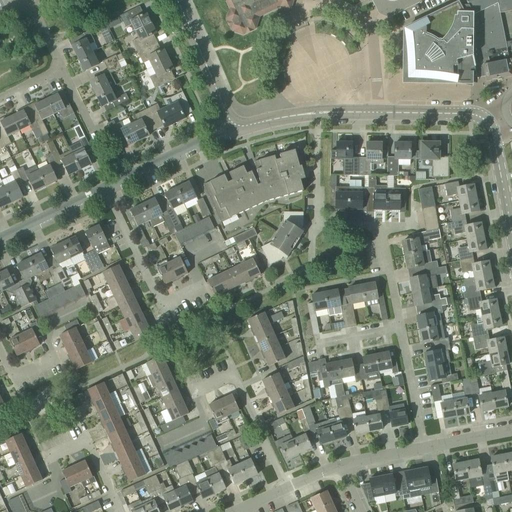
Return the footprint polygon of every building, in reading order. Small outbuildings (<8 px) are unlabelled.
[(280,2),(282,5),(291,1),(290,0),(225,0),(229,8),(226,18),(233,32),(242,35),(256,29),(259,19),(259,17),(280,7),(278,3),(280,2)] [(466,0),(465,0),(466,2),(464,2),(463,2),(458,4),(457,4),(404,29),(407,50),(408,71),(409,71),(410,71),(411,76),(416,76),(416,78),(415,79),(436,81),(457,84),(457,83),(471,83),(471,77),(477,76),(476,71),(472,53),(473,14),(466,0)] [(511,0),(466,0),(473,14),(472,53),(476,71),(477,76),(479,78),(486,76),(486,81),(492,80),(492,79),(511,75),(511,73),(506,42),(500,13),(511,11),(511,0)] [(140,7),(120,16),(125,28),(132,25),(135,31),(151,23),(146,14),(144,15),(140,7)] [(113,20),(106,23),(110,30),(116,27),(113,20)] [(151,23),(135,31),(138,39),(132,42),(137,53),(157,43),(153,35),(156,34),(151,23)] [(75,51),(78,59),(92,52),(89,45),(95,42),(89,31),(71,40),(74,45),(72,46),(75,51)] [(157,43),(137,53),(143,64),(149,61),(153,68),(169,60),(164,50),(161,51),(157,43)] [(99,56),(96,50),(92,52),(78,59),(84,72),(98,65),(95,58),(99,56)] [(119,62),(119,61),(116,56),(103,62),(106,68),(119,62)] [(123,59),(119,61),(119,62),(122,68),(127,65),(124,60),(124,59),(123,59)] [(150,78),(155,89),(175,79),(171,71),(173,70),(169,60),(153,68),(156,75),(150,78)] [(122,68),(119,62),(106,68),(109,73),(109,74),(110,73),(122,68)] [(106,82),(110,81),(106,74),(90,82),(96,95),(114,87),(113,86),(110,88),(106,82)] [(102,108),(105,106),(107,112),(129,102),(126,94),(119,97),(114,87),(96,95),(102,108)] [(53,97),(46,100),(54,115),(60,112),(63,119),(74,114),(62,89),(52,94),(53,97)] [(175,105),(168,108),(175,123),(185,119),(184,116),(192,112),(182,92),(171,98),(175,105)] [(42,120),(53,115),(54,115),(46,100),(40,103),(38,101),(28,106),(39,128),(39,129),(42,136),(48,133),(44,124),(42,120)] [(146,110),(156,130),(164,126),(165,128),(175,123),(168,108),(160,112),(157,105),(146,110)] [(18,113),(12,116),(19,131),(30,126),(33,132),(39,129),(39,128),(28,106),(26,107),(17,111),(18,113)] [(138,122),(132,125),(139,141),(149,136),(148,134),(156,130),(146,110),(135,115),(138,122)] [(19,131),(12,116),(5,120),(4,117),(0,119),(0,135),(5,146),(11,143),(8,137),(19,131)] [(129,146),(139,141),(132,125),(125,129),(122,122),(115,125),(113,121),(108,124),(119,147),(128,143),(129,146)] [(86,152),(91,150),(85,137),(81,139),(79,140),(80,142),(69,147),(70,151),(71,151),(80,170),(91,164),(86,152)] [(371,176),(371,175),(371,171),(374,171),(374,164),(383,164),(383,157),(388,157),(388,151),(381,151),(381,143),(376,143),(376,141),(368,141),(368,143),(367,143),(366,153),(366,158),(359,158),(358,172),(358,176),(364,176),(368,176),(371,176)] [(343,176),(358,176),(358,172),(359,158),(352,158),(352,155),(352,151),(352,143),(336,142),(336,151),(331,151),(331,156),(330,160),(331,160),(331,159),(337,159),(344,159),(344,175),(343,175),(343,176)] [(433,162),(433,177),(448,177),(448,158),(440,158),(440,150),(438,150),(438,144),(432,144),(432,142),(420,142),(420,151),(420,154),(422,154),(422,159),(430,159),(433,162)] [(398,176),(398,172),(398,165),(398,160),(410,160),(410,159),(415,159),(416,148),(411,148),(411,144),(395,143),(394,157),(387,157),(387,176),(398,176)] [(71,151),(70,151),(60,156),(57,151),(51,153),(57,166),(62,163),(68,175),(80,170),(71,151)] [(295,151),(277,155),(282,174),(279,175),(280,179),(284,179),(288,195),(303,191),(300,180),(305,179),(302,166),(299,167),(295,151)] [(50,166),(39,171),(46,186),(57,181),(51,168),(57,166),(51,153),(45,156),(50,166)] [(282,174),(277,155),(254,162),(259,178),(257,179),(265,202),(267,201),(288,195),(284,179),(280,179),(279,175),(282,174)] [(232,181),(235,187),(237,191),(241,189),(243,193),(236,196),(244,212),(264,202),(265,202),(257,179),(255,180),(248,164),(229,173),(232,181)] [(23,167),(17,170),(23,182),(28,179),(30,183),(34,192),(46,186),(39,171),(38,172),(28,177),(25,171),(23,167)] [(17,185),(23,182),(17,170),(11,173),(12,175),(1,181),(2,183),(5,188),(12,203),(23,197),(19,188),(17,185)] [(221,223),(244,212),(236,196),(243,193),(241,189),(237,191),(235,187),(232,181),(228,183),(224,175),(203,185),(221,223)] [(330,175),(330,187),(330,203),(335,203),(335,210),(349,210),(349,188),(336,187),(336,175),(330,175)] [(368,188),(368,203),(373,203),(373,210),(387,210),(387,189),(387,186),(376,185),(376,175),(371,175),(371,176),(368,176),(369,188),(368,188)] [(189,182),(177,188),(184,204),(197,198),(189,182)] [(459,187),(458,182),(445,184),(447,196),(458,194),(459,201),(476,198),(473,184),(459,187)] [(0,183),(0,208),(12,203),(5,188),(2,183),(0,183)] [(172,210),(173,209),(184,204),(177,188),(164,194),(172,210)] [(349,188),(349,210),(362,210),(362,203),(368,203),(368,188),(349,188)] [(387,210),(400,211),(400,204),(405,204),(406,189),(400,189),(400,194),(387,194),(387,210)] [(198,200),(196,201),(197,204),(203,217),(210,214),(202,198),(198,200)] [(450,210),(452,223),(465,220),(464,214),(479,211),(476,198),(459,201),(461,208),(450,210)] [(155,199),(143,204),(150,220),(153,227),(164,222),(170,235),(177,232),(175,227),(174,228),(168,214),(164,217),(155,199)] [(137,226),(150,220),(143,204),(130,211),(137,226)] [(435,207),(422,209),(423,215),(425,228),(426,232),(439,229),(435,207)] [(174,211),(168,214),(174,228),(175,227),(181,225),(177,216),(174,211)] [(278,234),(296,245),(305,230),(303,233),(300,231),(303,226),(303,212),(283,212),(283,225),(278,234)] [(194,224),(200,221),(197,214),(191,217),(194,224)] [(209,217),(203,220),(208,231),(214,229),(209,217)] [(203,220),(197,223),(203,234),(208,231),(203,220)] [(465,220),(452,223),(447,224),(448,230),(454,229),(455,235),(466,232),(467,240),(484,236),(481,223),(467,226),(465,220)] [(197,223),(191,225),(197,237),(203,234),(197,223)] [(191,225),(186,228),(191,239),(197,237),(191,225)] [(94,251),(89,253),(97,271),(103,268),(97,254),(110,248),(99,226),(85,232),(94,251)] [(134,231),(142,249),(146,247),(150,246),(150,245),(147,241),(146,241),(140,228),(134,231)] [(186,228),(180,231),(186,242),(191,239),(186,228)] [(257,235),(254,228),(233,238),(235,242),(236,245),(257,235)] [(428,241),(441,239),(439,229),(426,232),(413,235),(414,240),(402,242),(405,256),(421,252),(420,244),(429,243),(428,241)] [(186,242),(180,231),(174,234),(180,245),(186,242)] [(261,247),(265,256),(270,265),(281,260),(285,255),(288,257),(286,259),(286,260),(296,245),(278,234),(273,242),(261,247)] [(472,252),(476,252),(486,250),(484,236),(467,240),(468,246),(463,247),(464,252),(458,253),(459,261),(473,258),(472,252)] [(84,255),(83,252),(75,237),(64,243),(63,243),(70,258),(71,262),(73,266),(84,260),(82,256),(84,255)] [(166,238),(158,242),(160,246),(168,242),(166,238)] [(245,242),(237,246),(239,250),(247,246),(245,242)] [(71,262),(70,258),(63,243),(51,249),(60,267),(61,266),(71,262)] [(233,247),(225,251),(227,256),(235,252),(233,247)] [(420,272),(434,269),(438,268),(437,262),(432,263),(429,251),(421,252),(405,256),(407,269),(419,267),(420,272)] [(84,260),(88,269),(91,274),(97,271),(89,253),(84,255),(82,256),(84,260)] [(54,285),(61,282),(55,270),(50,272),(41,254),(29,260),(36,275),(39,281),(50,276),(54,285)] [(210,258),(212,263),(220,259),(218,255),(210,258)] [(168,263),(176,279),(188,274),(180,258),(168,263)] [(210,258),(202,262),(205,267),(212,263),(210,258)] [(473,271),(475,278),(491,275),(489,261),(479,263),(474,264),(473,258),(459,261),(461,269),(467,268),(468,272),(473,271)] [(261,275),(253,259),(241,264),(249,281),(261,275)] [(23,280),(19,282),(29,305),(36,302),(29,287),(32,281),(30,278),(36,275),(29,260),(16,266),(23,280)] [(164,285),(176,279),(168,263),(157,269),(164,285)] [(249,281),(241,264),(230,270),(238,286),(249,281)] [(108,284),(124,277),(119,265),(102,273),(108,284)] [(61,266),(59,267),(55,270),(61,282),(63,288),(72,283),(73,283),(70,278),(67,279),(61,266)] [(412,293),(428,290),(438,288),(434,269),(420,272),(421,277),(409,279),(412,293)] [(7,270),(0,273),(0,287),(2,292),(5,290),(17,295),(23,308),(29,305),(19,282),(14,285),(7,270)] [(238,286),(230,270),(218,275),(226,292),(238,286)] [(226,292),(218,275),(207,281),(215,297),(226,292)] [(463,293),(464,300),(481,297),(480,291),(494,288),(491,275),(475,278),(463,280),(466,293),(463,293)] [(124,277),(108,284),(113,296),(130,288),(124,277)] [(83,282),(87,290),(92,288),(88,280),(83,282)] [(374,283),(362,285),(365,302),(378,299),(379,304),(382,321),(388,320),(382,290),(376,291),(374,283)] [(85,296),(80,284),(74,287),(80,298),(85,296)] [(351,327),(356,326),(352,305),(365,302),(362,285),(348,288),(349,289),(343,290),(351,327)] [(80,298),(74,287),(68,290),(74,301),(80,298)] [(130,288),(113,296),(119,307),(135,299),(130,288)] [(74,301),(68,290),(63,293),(68,304),(74,301)] [(337,290),(324,293),(328,309),(341,306),(344,322),(345,328),(351,327),(343,290),(338,291),(337,290)] [(428,290),(412,293),(415,306),(427,304),(428,309),(441,306),(451,304),(450,297),(440,299),(439,295),(430,297),(428,290)] [(68,304),(63,293),(57,295),(62,307),(68,304)] [(328,309),(324,293),(311,295),(313,303),(307,304),(313,335),(319,334),(315,311),(328,309)] [(62,307),(57,295),(51,298),(57,310),(62,307)] [(95,305),(99,303),(95,295),(91,297),(95,305)] [(496,300),(486,302),(482,303),(481,297),(467,299),(468,304),(470,312),(473,311),(481,309),(482,316),(499,313),(496,300)] [(57,310),(51,298),(45,301),(51,312),(57,310)] [(135,299),(119,307),(124,319),(141,311),(135,299)] [(51,312),(45,301),(40,304),(45,315),(51,312)] [(95,305),(98,313),(103,311),(99,303),(95,305)] [(45,315),(40,304),(35,306),(40,318),(45,315)] [(428,309),(429,314),(417,317),(419,330),(436,327),(442,326),(440,313),(443,312),(441,306),(428,309)] [(141,311),(124,319),(130,330),(146,322),(141,311)] [(248,320),(253,332),(269,324),(264,312),(248,320)] [(284,318),(281,312),(270,317),(271,318),(267,320),(270,324),(284,318)] [(20,313),(12,317),(14,322),(22,318),(20,313)] [(470,326),(472,338),(488,335),(487,329),(501,326),(499,313),(482,316),(476,317),(477,324),(470,326)] [(3,327),(11,323),(9,318),(0,322),(3,327)] [(106,328),(110,326),(106,318),(102,320),(106,328)] [(59,336),(60,337),(65,347),(81,339),(76,328),(80,326),(77,320),(64,326),(67,332),(59,336)] [(102,329),(98,321),(94,324),(97,331),(102,329)] [(20,335),(28,351),(40,345),(36,338),(42,335),(36,322),(30,325),(32,329),(20,335)] [(146,322),(130,330),(135,342),(152,334),(146,322)] [(275,336),(269,324),(253,332),(258,343),(275,336)] [(110,326),(106,328),(109,335),(114,333),(110,326)] [(436,327),(419,330),(422,344),(434,341),(435,346),(449,344),(447,332),(437,334),(436,327)] [(102,329),(97,331),(101,339),(106,337),(102,329)] [(20,335),(9,340),(17,356),(28,351),(20,335)] [(488,348),(490,355),(506,351),(504,338),(489,341),(488,335),(472,338),(475,350),(480,349),(488,348)] [(258,343),(263,355),(280,347),(275,336),(258,343)] [(81,339),(65,347),(70,359),(87,351),(81,339)] [(121,348),(118,340),(113,343),(117,351),(121,348)] [(109,344),(104,347),(108,355),(113,352),(109,344)] [(451,363),(448,351),(450,351),(449,344),(435,346),(436,351),(424,354),(427,367),(449,363),(451,363)] [(285,359),(280,347),(263,355),(269,366),(285,359)] [(87,351),(70,359),(76,370),(92,362),(87,351)] [(509,364),(506,351),(490,355),(491,362),(480,364),(482,376),(496,373),(495,367),(509,364)] [(388,352),(375,355),(379,371),(391,369),(392,374),(398,373),(395,358),(390,359),(388,352)] [(379,371),(375,355),(362,358),(364,364),(358,365),(361,380),(367,379),(367,381),(380,379),(379,371)] [(151,375),(168,368),(162,356),(146,363),(151,375)] [(303,357),(286,365),(289,370),(300,365),(301,372),(306,371),(303,357)] [(351,360),(338,362),(342,384),(361,380),(358,365),(352,366),(351,360)] [(326,372),(321,373),(324,388),(333,386),(342,384),(338,362),(325,365),(326,372)] [(310,375),(321,373),(319,363),(308,365),(310,375)] [(449,363),(427,367),(429,381),(441,379),(442,384),(458,380),(457,374),(451,375),(449,363)] [(156,387),(173,379),(168,368),(151,375),(151,376),(148,377),(153,388),(156,387)] [(126,373),(130,381),(139,377),(135,369),(131,371),(131,370),(126,373)] [(501,379),(503,392),(492,394),(495,409),(507,407),(506,399),(511,397),(507,371),(496,373),(498,379),(501,379)] [(278,373),(262,381),(267,392),(284,385),(278,373)] [(121,385),(126,382),(122,374),(117,376),(121,385)] [(173,379),(156,387),(162,398),(178,391),(173,379)] [(470,384),(469,379),(461,380),(464,396),(472,394),(470,384)] [(87,390),(92,402),(109,394),(104,383),(87,390)] [(284,385),(267,392),(272,404),(289,397),(289,396),(293,394),(288,383),(284,385)] [(472,394),(479,393),(477,383),(470,384),(472,394)] [(441,401),(439,390),(438,385),(430,386),(431,392),(434,402),(441,401)] [(136,396),(141,394),(138,386),(133,388),(136,396)] [(386,389),(380,390),(384,411),(389,410),(390,414),(389,414),(392,427),(407,424),(406,416),(405,410),(397,412),(396,406),(389,407),(386,389)] [(128,400),(133,397),(129,390),(124,392),(128,400)] [(321,390),(313,392),(315,400),(323,398),(321,390)] [(384,411),(380,390),(361,394),(363,401),(375,398),(378,413),(384,411)] [(136,396),(140,404),(151,399),(147,391),(141,394),(136,396)] [(178,391),(162,398),(167,410),(183,402),(178,391)] [(92,402),(98,413),(114,406),(109,394),(92,402)] [(492,394),(479,397),(482,412),(495,409),(492,394)] [(228,416),(239,411),(232,395),(220,400),(228,416)] [(353,420),(355,434),(369,431),(366,418),(364,412),(352,414),(348,399),(350,399),(350,395),(349,395),(345,396),(341,397),(344,407),(347,419),(353,417),(353,420)] [(133,397),(128,400),(131,407),(136,405),(133,397)] [(289,397),(272,404),(278,416),(294,408),(289,397)] [(341,397),(335,398),(337,406),(337,409),(338,408),(344,407),(341,397)] [(466,399),(453,401),(456,417),(469,414),(466,399)] [(228,416),(220,400),(208,405),(216,422),(228,416)] [(456,417),(453,401),(440,404),(443,419),(456,417)] [(161,426),(164,433),(176,427),(173,421),(189,414),(183,402),(167,410),(172,421),(161,426)] [(98,413),(103,425),(119,417),(114,406),(98,413)] [(296,411),(299,420),(313,415),(309,406),(296,411)] [(344,407),(338,408),(337,409),(339,418),(340,421),(341,420),(347,419),(344,407)] [(143,411),(147,419),(152,417),(148,409),(143,411)] [(139,423),(143,420),(140,412),(135,415),(139,423)] [(382,429),(379,415),(366,418),(369,431),(382,429)] [(103,425),(108,436),(125,429),(119,417),(103,425)] [(157,428),(152,417),(147,419),(152,430),(157,428)] [(333,440),(327,421),(320,424),(320,426),(315,428),(314,425),(311,417),(305,419),(310,430),(313,440),(318,438),(320,444),(333,440)] [(267,425),(269,431),(285,424),(282,418),(267,425)] [(299,421),(304,432),(310,430),(305,419),(299,421)] [(342,423),(337,425),(335,419),(327,421),(333,440),(346,436),(342,423)] [(143,420),(139,423),(142,430),(147,428),(143,420)] [(245,425),(237,428),(240,433),(248,430),(245,425)] [(113,448),(130,440),(125,429),(108,436),(113,448)] [(5,441),(10,453),(27,445),(21,434),(5,441)] [(149,445),(149,446),(154,443),(152,440),(151,438),(150,435),(145,438),(149,445)] [(205,438),(204,443),(200,455),(207,452),(213,449),(217,448),(211,435),(205,438)] [(238,438),(244,451),(251,448),(245,435),(238,438)] [(291,435),(274,442),(277,448),(281,447),(286,459),(298,454),(293,441),(291,435)] [(305,435),(293,441),(298,454),(311,448),(305,435)] [(113,448),(119,459),(135,452),(130,440),(113,448)] [(200,455),(204,443),(198,441),(196,446),(193,458),(200,455)] [(157,451),(154,443),(149,446),(152,454),(157,451)] [(32,457),(27,445),(10,453),(15,464),(32,457)] [(190,445),(189,450),(186,462),(187,461),(193,458),(196,446),(190,445)] [(220,446),(217,448),(213,449),(223,472),(227,470),(234,485),(246,480),(239,465),(233,467),(229,460),(226,461),(220,446)] [(186,462),(189,450),(183,448),(182,453),(178,465),(181,464),(186,462)] [(215,468),(205,473),(204,473),(207,479),(214,494),(226,489),(219,474),(223,472),(213,449),(207,452),(213,465),(214,465),(215,468)] [(176,451),(170,450),(168,455),(164,457),(170,469),(171,468),(176,451)] [(182,453),(176,451),(171,468),(175,467),(178,465),(182,453)] [(119,459),(124,471),(140,463),(135,452),(119,459)] [(506,471),(507,471),(511,470),(511,453),(503,455),(506,471)] [(489,479),(491,493),(498,491),(496,482),(508,480),(507,471),(506,471),(503,455),(491,458),(495,478),(489,479)] [(37,469),(32,457),(15,464),(21,476),(37,469)] [(164,467),(161,458),(155,461),(159,469),(164,467)] [(251,459),(239,465),(246,480),(258,474),(251,459)] [(465,463),(470,487),(483,485),(486,500),(492,499),(491,493),(489,479),(482,480),(478,460),(465,463)] [(81,483),(93,477),(85,461),(73,466),(81,483)] [(181,464),(191,485),(195,483),(191,475),(193,474),(187,461),(186,462),(181,464)] [(140,463),(124,471),(129,482),(146,475),(140,463)] [(456,481),(463,480),(464,488),(470,487),(465,463),(452,465),(456,481)] [(178,465),(175,467),(180,479),(177,481),(181,489),(175,492),(174,492),(181,506),(193,501),(186,487),(191,485),(181,464),(178,465)] [(62,471),(65,479),(59,482),(65,495),(72,492),(70,488),(81,483),(73,466),(62,471)] [(431,494),(438,492),(439,492),(436,478),(429,479),(427,468),(424,469),(424,467),(424,466),(415,468),(420,496),(421,496),(420,488),(430,486),(431,494)] [(420,496),(415,468),(407,469),(407,470),(408,472),(405,473),(406,480),(400,481),(402,496),(403,495),(404,499),(410,498),(420,496)] [(42,480),(37,469),(21,476),(26,488),(42,480)] [(402,496),(400,481),(393,482),(392,475),(389,476),(388,474),(388,473),(380,475),(384,495),(395,493),(395,497),(402,496)] [(181,507),(181,506),(174,492),(175,492),(172,486),(165,489),(163,483),(160,485),(156,475),(149,478),(155,491),(160,489),(163,497),(169,511),(174,510),(176,511),(181,509),(181,507)] [(384,495),(380,475),(372,476),(372,477),(373,479),(370,479),(371,487),(361,488),(368,502),(374,501),(374,496),(384,495)] [(145,486),(149,494),(155,491),(149,478),(143,481),(145,486)] [(207,479),(196,484),(202,499),(214,494),(207,479)] [(459,499),(458,495),(457,490),(456,485),(450,486),(451,491),(453,500),(459,499)] [(10,495),(7,486),(2,489),(6,497),(10,495)] [(123,498),(132,494),(136,492),(135,490),(133,486),(120,491),(123,498)] [(99,491),(89,495),(87,496),(89,501),(101,496),(99,491)] [(316,510),(332,503),(327,491),(310,499),(316,510)] [(511,497),(511,495),(493,499),(494,506),(511,502),(511,497)] [(10,507),(22,502),(19,496),(8,501),(10,507)] [(89,501),(87,496),(79,499),(81,504),(89,501)] [(152,498),(141,503),(145,511),(159,511),(154,501),(152,498)] [(140,500),(127,506),(129,511),(130,511),(131,511),(145,511),(141,503),(140,500)] [(98,501),(89,505),(83,508),(84,511),(92,511),(101,508),(98,501)] [(12,511),(14,511),(24,508),(22,502),(10,507),(12,511)] [(297,502),(291,505),(294,511),(301,511),(298,504),(297,502)] [(316,511),(335,511),(332,503),(316,510),(316,511)] [(464,505),(454,507),(455,511),(465,510),(472,508),(471,503),(464,505)]
